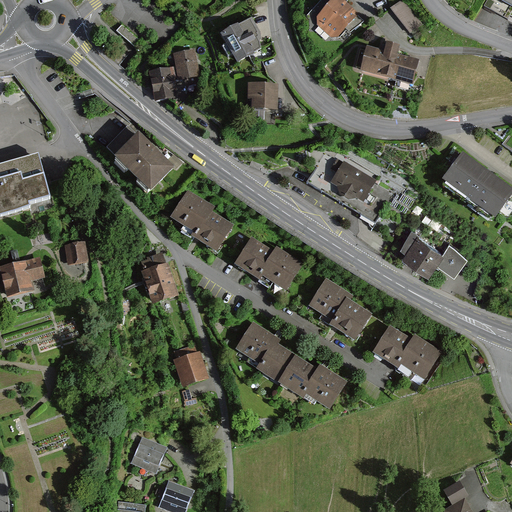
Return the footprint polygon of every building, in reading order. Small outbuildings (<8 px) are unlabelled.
[(358,16),(338,0),(335,0),(314,25),(336,43),(358,16)] [(405,0),(404,0),(392,9),(410,34),(423,25),(405,0)] [(511,0),(486,0),(483,5),(507,19),(510,15),(511,16),(511,0)] [(255,18),(224,36),(238,61),(262,47),(263,32),(255,18)] [(123,27),(118,32),(133,44),(137,39),(123,27)] [(383,55),(366,50),(360,71),(413,85),(418,64),(397,59),(398,52),(385,48),(383,55)] [(201,76),(195,50),(176,54),(182,80),(201,76)] [(171,69),(152,72),(157,99),(176,96),(171,69)] [(278,83),(250,82),(249,106),(277,107),(278,83)] [(174,166),(138,132),(115,156),(152,190),(174,166)] [(511,189),(459,152),(442,175),(496,213),(511,190),(511,189)] [(0,215),(29,207),(28,202),(49,196),(38,156),(0,166),(0,215)] [(377,181),(339,159),(332,171),(336,173),(331,183),(338,188),(340,195),(349,200),(357,198),(364,203),(377,181)] [(252,161),(250,166),(261,170),(263,165),(252,161)] [(188,191),(171,218),(195,232),(192,236),(217,251),(233,225),(211,211),(214,207),(188,191)] [(444,253),(418,234),(403,255),(429,273),(437,262),(454,275),(467,257),(450,245),(444,253)] [(273,252),(252,238),(235,264),(259,280),(262,275),(286,291),(303,265),(277,247),(273,252)] [(85,243),(65,246),(68,263),(88,260),(85,243)] [(146,272),(143,273),(154,304),(179,296),(168,264),(165,265),(162,256),(143,262),(146,272)] [(39,258),(0,267),(0,271),(6,295),(33,289),(31,281),(43,278),(39,258)] [(328,280),(311,307),(334,322),(332,326),(356,341),(373,315),(351,301),(354,297),(328,280)] [(259,367),(282,382),(297,358),(276,345),(278,340),(254,325),(239,348),(262,363),(259,367)] [(412,342),(391,328),(374,354),(398,370),(401,365),(425,381),(443,354),(416,337),(412,342)] [(180,359),(175,361),(184,387),(209,379),(200,352),(196,354),(195,349),(178,354),(180,359)] [(318,371),(297,358),(282,382),(304,396),(307,392),(330,406),(345,382),(320,367),(318,371)] [(132,464),(157,474),(167,449),(142,439),(132,464)] [(465,498),(469,496),(460,481),(444,490),(453,506),(465,498)] [(186,511),(194,492),(169,483),(160,508),(170,511),(186,511)] [(472,511),(465,498),(453,506),(446,510),(446,511),(472,511)]
